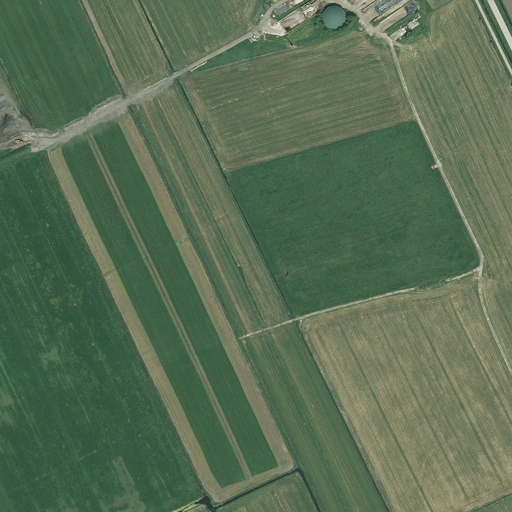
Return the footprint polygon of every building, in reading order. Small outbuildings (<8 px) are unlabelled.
[(311,8),(312,11),(322,8),(321,5),(317,7),(315,2),(319,1),(319,0),(309,0),(306,1),(307,6),(306,6),(307,9),(311,8)] [(383,0),(366,11),(370,17),(398,0),(383,0)] [(413,0),(382,21),(387,28),(426,2),(425,0),(413,0)] [(288,3),(277,9),(279,12),(290,6),(288,3)] [(334,6),(331,6),(329,7),(327,8),(325,10),(324,12),(323,15),(322,18),(323,22),(325,25),(328,27),(331,29),(334,29),(337,29),(340,27),(342,26),(344,23),(345,19),(345,15),(344,12),(342,9),(339,7),(336,6),(334,6)]
